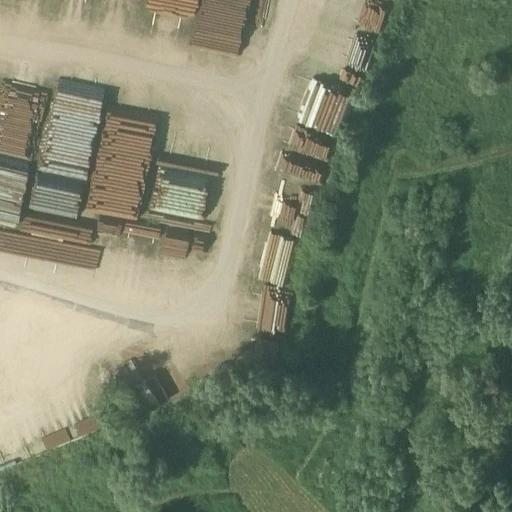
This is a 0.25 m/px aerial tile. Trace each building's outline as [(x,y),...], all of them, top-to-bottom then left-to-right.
[(195,0),(194,6),(252,17),(250,28),(259,30),(264,3),(266,3),(266,0),(195,0)] [(102,106),(106,79),(62,72),(57,99),(102,106)] [(259,172),(313,187),(325,143),(272,128),(259,172)] [(288,231),(306,234),(312,188),(294,186),(288,231)] [(283,332),(284,287),(252,286),(251,331),(283,332)] [(138,394),(155,378),(134,355),(141,348),(129,335),(105,358),(138,394)] [(248,357),(275,363),(279,342),(252,336),(248,357)] [(152,413),(186,400),(178,379),(144,391),(152,413)]
